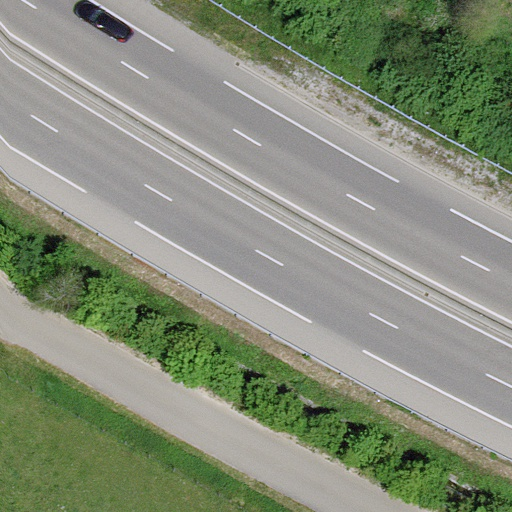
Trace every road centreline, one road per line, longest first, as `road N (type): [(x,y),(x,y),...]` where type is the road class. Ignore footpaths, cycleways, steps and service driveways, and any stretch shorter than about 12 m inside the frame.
road 1 (trunk): [(0,102),(160,205),(511,395)]
road 2 (trunk): [(511,275),(274,144),(38,0)]
road 3 (unclassified): [(0,307),(379,511)]
